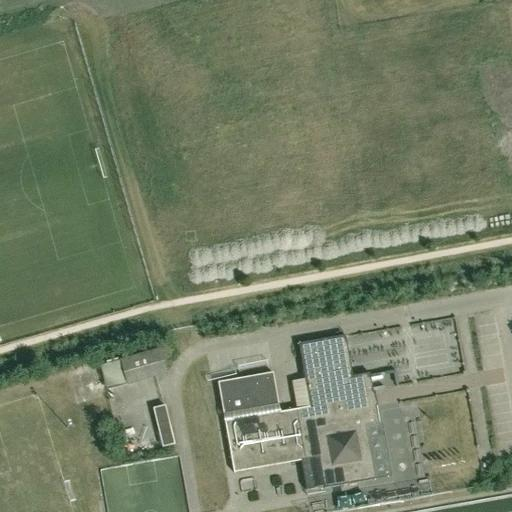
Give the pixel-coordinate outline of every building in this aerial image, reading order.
[(305,387),(348,380),(348,378),(352,377),(345,337),(298,344),(305,387)] [(119,359),(120,362),(101,367),(106,389),(126,384),(126,385),(166,374),(159,349),(119,359)] [(222,414),(278,405),(272,373),(217,382),(222,414)] [(374,399),(369,374),(352,377),(348,378),(348,380),(305,387),(309,408),(224,422),(232,473),(300,461),(305,491),(322,488),(323,489),(374,480),(365,428),(378,425),(374,399)] [(151,409),(161,448),(173,445),(163,405),(151,409)]
